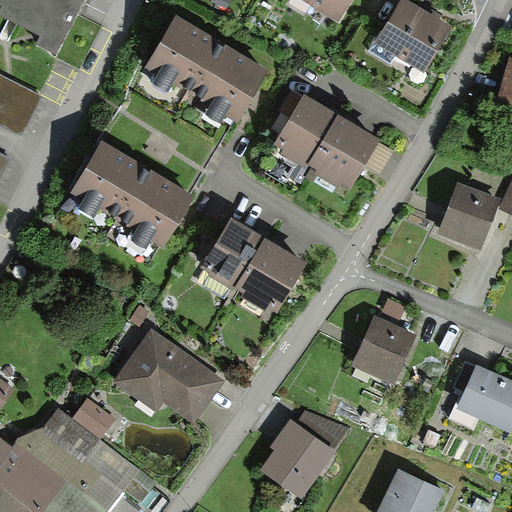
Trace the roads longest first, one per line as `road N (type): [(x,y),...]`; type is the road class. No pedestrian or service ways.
road 1 (residential): [(173,511),(278,381),(355,264)]
road 2 (residential): [(355,264),(503,0)]
road 3 (residential): [(0,241),(126,0)]
road 4 (residential): [(355,264),(511,332)]
